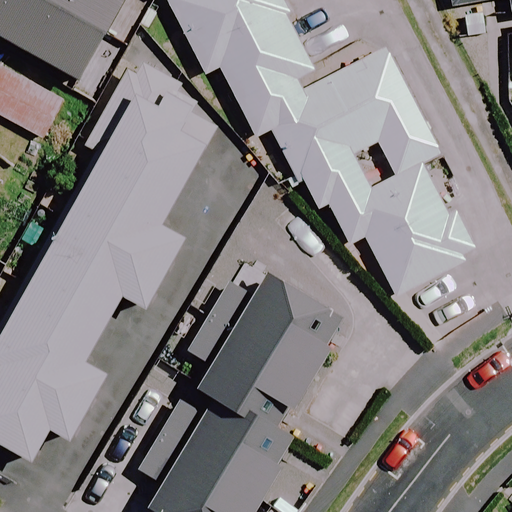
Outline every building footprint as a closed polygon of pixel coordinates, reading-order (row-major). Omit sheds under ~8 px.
[(0,0),(0,42),(74,84),(120,0),(0,0)] [(319,83),(276,0),(160,0),(201,78),(214,71),(250,141),(269,131),(312,213),(323,207),(345,249),(360,241),(391,300),(469,260),(418,161),(435,153),(382,50),(319,83)] [(511,0),(436,0),(439,13),(498,0),(503,0),(511,42),(511,0)] [(190,96),(132,61),(81,147),(98,156),(0,322),(0,448),(27,465),(47,431),(66,442),(104,377),(81,363),(119,298),(141,311),(182,242),(157,227),(215,128),(183,109),(190,96)] [(65,101),(0,66),(0,121),(42,144),(65,101)] [(337,323),(255,278),(212,359),(205,355),(179,403),(200,414),(178,456),(152,442),(134,476),(161,491),(149,511),(248,511),(291,433),(280,427),(337,323)]
